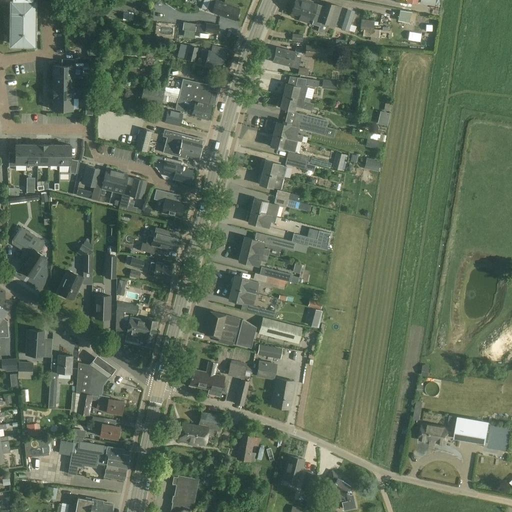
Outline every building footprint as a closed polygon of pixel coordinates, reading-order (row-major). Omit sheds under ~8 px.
[(33,0),(6,0),(7,1),(3,1),(3,2),(11,2),(11,10),(14,10),(14,16),(11,16),(14,16),(14,22),(11,22),(11,38),(14,38),(14,44),(34,45),(33,0)] [(239,8),(216,0),(210,0),(207,10),(220,15),(235,20),(239,8)] [(315,4),(302,0),(295,0),(291,14),(300,17),(299,20),(308,22),(309,19),(310,20),(310,19),(314,20),(313,24),(320,26),(321,23),(328,25),(335,27),(341,8),(327,3),(325,8),(315,4)] [(140,2),(117,2),(110,5),(102,10),(107,18),(117,12),(133,12),(133,13),(140,13),(140,2)] [(398,20),(414,24),(416,13),(400,10),(398,20)] [(197,24),(195,31),(205,32),(206,32),(218,33),(219,25),(207,23),(206,25),(197,24)] [(363,37),(378,38),(379,30),(364,28),(363,37)] [(93,43),(92,32),(79,33),(80,44),(93,43)] [(327,47),(306,44),(305,55),(326,57),(327,47)] [(215,64),(222,65),(225,54),(224,54),(225,49),(213,45),(211,51),(209,50),(203,49),(200,61),(206,63),(205,66),(213,68),(215,64)] [(180,46),(178,57),(195,61),(198,48),(190,46),(180,46)] [(294,56),(295,52),(276,47),(273,62),(284,65),(284,64),(297,68),(300,57),(294,56)] [(377,49),(377,60),(389,60),(389,49),(377,49)] [(53,77),(73,77),(73,66),(75,66),(75,59),(62,59),(61,66),(54,65),(53,77)] [(73,77),(53,77),(53,88),(72,88),(73,77)] [(285,83),(282,95),(304,101),(307,85),(318,87),(319,81),(299,78),(297,86),(285,83)] [(178,98),(190,101),(190,100),(195,102),(195,101),(209,104),(213,85),(182,79),(178,98)] [(165,90),(144,85),(141,98),(162,102),(165,90)] [(77,88),(72,88),(53,88),(53,98),(72,98),(77,99),(77,88)] [(293,111),(295,107),(311,111),(313,103),(304,101),(282,95),(281,101),(279,100),(277,106),(279,107),(293,111)] [(72,98),(53,98),(53,110),(72,110),(72,98)] [(190,101),(178,98),(177,103),(189,106),(187,113),(192,115),(191,115),(208,119),(212,105),(209,104),(195,101),(195,102),(190,100),(190,101)] [(385,103),(384,112),(390,113),(392,105),(385,103)] [(165,122),(179,125),(182,114),(163,109),(160,121),(165,122)] [(381,111),(379,121),(388,123),(390,113),(384,112),(381,111)] [(311,116),(298,113),(296,119),(309,122),(327,127),(328,121),(311,116)] [(308,129),(309,122),(296,119),(295,125),(308,129)] [(274,129),(272,134),(294,140),(297,140),(302,142),(303,136),(296,134),(297,128),(289,126),(290,123),(283,121),(282,124),(275,122),(275,124),(273,123),(271,129),(274,129)] [(326,127),(320,126),(318,133),(324,135),(326,127)] [(135,149),(147,152),(152,131),(140,128),(138,134),(135,146),(135,149)] [(187,159),(188,157),(198,159),(203,139),(164,129),(162,136),(167,137),(163,153),(172,155),(187,159)] [(297,140),(294,140),(272,134),(271,139),(269,139),(267,145),(270,145),(270,146),(281,149),(282,148),(294,151),(297,140)] [(16,163),(27,163),(27,145),(16,144),(15,152),(9,152),(9,166),(16,166),(16,163)] [(38,145),(27,145),(27,163),(37,164),(38,145)] [(48,145),(38,145),(37,164),(48,164),(48,145)] [(59,145),(48,145),(48,164),(59,164),(59,145)] [(70,145),(59,145),(59,164),(70,164),(70,172),(75,173),(78,160),(70,159),(70,145)] [(287,158),(299,161),(307,163),(309,157),(288,152),(287,158)] [(307,163),(299,161),(287,158),(285,164),(306,169),(307,163)] [(365,168),(378,171),(381,161),(367,158),(365,168)] [(265,160),(262,172),(284,178),(285,172),(277,170),(279,164),(265,160)] [(165,161),(163,169),(175,172),(173,178),(183,180),(183,182),(188,183),(189,181),(190,179),(192,180),(193,173),(192,173),(192,170),(186,169),(187,167),(165,161)] [(343,163),(335,161),(333,168),(341,170),(343,163)] [(97,177),(99,169),(86,165),(82,182),(94,185),(95,186),(97,177)] [(111,169),(106,168),(104,178),(97,177),(95,186),(94,185),(91,198),(99,200),(100,195),(102,188),(112,190),(117,171),(111,169)] [(122,193),(120,200),(119,205),(127,207),(130,195),(132,186),(125,184),(128,174),(117,171),(112,190),(122,193)] [(281,189),(284,178),(262,172),(259,184),(273,188),(273,187),(281,189)] [(147,181),(136,178),(134,177),(132,186),(130,195),(142,198),(147,181)] [(164,202),(161,212),(180,217),(183,207),(174,204),(177,195),(156,189),(153,199),(164,202)] [(277,190),(276,196),(288,200),(288,199),(300,202),(302,196),(290,193),(277,190)] [(287,206),(288,200),(276,196),(274,202),(287,206)] [(313,207),(315,201),(302,197),(300,203),(313,207)] [(254,198),(251,210),(269,215),(272,204),(268,203),(268,202),(254,198)] [(24,205),(17,205),(17,199),(10,199),(11,213),(24,212),(24,205)] [(247,215),(245,221),(248,222),(262,226),(262,225),(268,227),(269,222),(275,223),(276,217),(269,215),(251,210),(249,216),(247,215)] [(21,227),(12,240),(25,248),(19,258),(24,262),(20,269),(21,269),(20,271),(26,275),(27,274),(29,274),(30,273),(35,276),(42,265),(43,266),(47,260),(46,259),(47,258),(38,252),(44,242),(35,236),(21,227)] [(142,243),(137,242),(136,248),(140,250),(153,254),(156,245),(160,246),(160,247),(175,251),(179,234),(171,232),(171,231),(156,227),(154,237),(148,235),(146,243),(142,242),(142,243)] [(38,236),(41,240),(48,234),(44,230),(38,236)] [(291,241),(295,242),(307,246),(326,250),(330,233),(319,230),(316,239),(309,237),(293,233),(291,241)] [(295,242),(269,236),(268,242),(294,249),(295,242)] [(258,241),(244,237),(241,249),(255,253),(262,255),(266,256),(268,256),(269,249),(263,248),(265,243),(258,241)] [(88,248),(82,256),(83,257),(83,271),(92,271),(92,250),(88,248)] [(266,256),(262,255),(255,253),(241,249),(239,254),(237,254),(235,260),(238,261),(252,265),(252,264),(259,266),(259,265),(258,265),(260,261),(265,262),(266,256)] [(106,255),(106,278),(115,278),(115,256),(106,255)] [(144,260),(127,256),(125,263),(142,268),(144,260)] [(296,257),(293,266),(301,269),(304,259),(296,257)] [(224,259),(223,268),(232,268),(232,259),(224,259)] [(171,267),(163,264),(164,263),(157,262),(156,264),(151,262),(150,268),(155,269),(153,275),(168,279),(171,267)] [(293,275),(262,267),(260,275),(267,276),(280,280),(291,282),(293,275)] [(68,270),(58,292),(59,292),(58,295),(65,298),(66,296),(73,299),(83,277),(68,270)] [(141,273),(131,270),(130,276),(139,279),(141,273)] [(266,282),(267,276),(260,275),(255,273),(253,279),(266,282)] [(234,276),(231,287),(256,294),(259,282),(248,279),(234,276)] [(279,285),(280,280),(267,276),(266,282),(279,285)] [(118,287),(124,288),(126,281),(119,280),(118,287)] [(242,303),(243,302),(253,305),(256,294),(231,287),(228,299),(242,303)] [(96,295),(95,318),(109,319),(110,296),(96,295)] [(322,303),(310,299),(308,306),(321,309),(322,303)] [(138,306),(117,301),(116,310),(136,314),(138,306)] [(247,305),(245,311),(275,319),(277,313),(247,305)] [(0,337),(9,337),(8,321),(7,321),(7,323),(1,319),(7,311),(0,306),(0,337)] [(218,342),(232,345),(233,344),(236,345),(236,344),(251,348),(256,327),(242,319),(225,315),(210,311),(204,334),(206,335),(207,335),(209,336),(210,336),(219,338),(218,342)] [(151,328),(151,331),(155,332),(157,321),(145,319),(145,320),(130,317),(129,321),(128,327),(143,330),(144,326),(151,328)] [(123,320),(123,318),(116,318),(116,330),(123,330),(127,330),(127,334),(142,336),(140,345),(152,347),(155,332),(151,331),(151,328),(144,326),(143,330),(128,327),(129,321),(123,320)] [(263,318),(259,333),(299,343),(303,328),(263,318)] [(26,354),(44,356),(45,345),(43,345),(44,331),(28,329),(26,354)] [(278,349),(259,345),(258,354),(273,357),(273,356),(277,357),(278,349)] [(116,368),(97,354),(92,361),(89,364),(109,379),(112,375),(116,368)] [(57,373),(71,374),(72,355),(58,355),(57,369),(51,368),(50,384),(56,384),(57,373)] [(17,370),(16,358),(1,359),(2,368),(6,371),(17,370)] [(277,364),(259,360),(256,376),(274,379),(277,364)] [(33,363),(18,362),(18,370),(32,371),(33,363)] [(79,362),(78,366),(76,393),(80,393),(77,413),(89,415),(92,396),(98,397),(96,409),(106,411),(121,414),(123,402),(109,399),(109,397),(102,395),(104,385),(108,380),(93,368),(82,365),(82,363),(79,362)] [(196,387),(209,390),(208,394),(221,397),(225,376),(215,374),(217,364),(209,362),(206,372),(193,369),(190,385),(191,386),(191,387),(196,388),(196,387)] [(243,378),(244,375),(250,376),(252,366),(246,365),(246,366),(231,363),(228,375),(243,378)] [(18,386),(16,373),(9,374),(10,387),(18,386)] [(278,378),(273,405),(290,408),(295,381),(278,378)] [(235,403),(243,405),(249,382),(241,380),(235,403)] [(198,443),(205,444),(208,428),(218,430),(221,415),(202,412),(199,423),(206,424),(206,427),(183,423),(179,439),(192,442),(191,444),(198,445),(198,443)] [(119,438),(120,432),(118,432),(119,426),(103,423),(103,418),(93,416),(90,430),(100,432),(100,436),(117,439),(117,438),(119,438)] [(445,444),(447,436),(455,437),(455,438),(484,443),(488,423),(458,418),(456,430),(448,429),(448,428),(422,424),(419,440),(445,444)] [(26,424),(28,436),(39,435),(37,423),(26,424)] [(241,435),(237,459),(249,461),(253,437),(241,435)] [(73,443),(61,441),(59,453),(71,455),(69,465),(83,467),(84,465),(96,467),(97,464),(106,465),(106,468),(105,468),(104,477),(124,481),(126,472),(130,452),(124,451),(124,449),(107,446),(104,445),(83,441),(83,438),(74,436),(74,441),(73,441),(73,443)] [(29,440),(30,456),(36,456),(36,450),(42,449),(42,447),(48,446),(47,438),(29,440)] [(0,450),(0,463),(3,463),(2,453),(10,452),(9,448),(1,449),(1,451),(0,450)] [(53,463),(53,454),(47,454),(47,451),(39,451),(38,463),(53,463)] [(299,484),(305,459),(288,454),(282,479),(299,484)] [(497,466),(490,474),(499,482),(506,474),(497,466)] [(311,492),(316,474),(306,471),(301,490),(311,492)] [(343,509),(355,506),(353,496),(352,493),(348,490),(350,486),(339,479),(341,477),(332,471),(327,477),(334,482),(331,487),(339,492),(343,509)] [(180,474),(179,478),(178,484),(174,502),(173,501),(170,511),(192,511),(193,510),(198,511),(192,509),(198,478),(197,480),(180,477),(181,475),(180,474)] [(56,499),(58,488),(49,486),(47,497),(56,499)] [(67,511),(109,511),(111,505),(102,503),(103,501),(93,499),(93,500),(85,498),(85,499),(78,498),(78,497),(77,497),(76,506),(69,505),(67,511)] [(295,502),(293,511),(306,511),(308,505),(295,502)]
